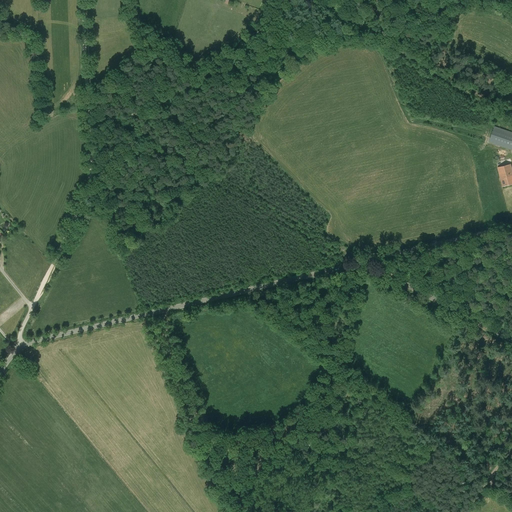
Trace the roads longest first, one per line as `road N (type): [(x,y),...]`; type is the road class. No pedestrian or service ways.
road 1 (tertiary): [(511,339),(356,263),(19,347)]
road 2 (track): [(35,300),(90,178),(83,0)]
road 3 (track): [(88,107),(121,120),(191,84),(266,23),(281,0)]
road 4 (track): [(320,0),(511,125)]
road 5 (track): [(356,263),(511,225)]
